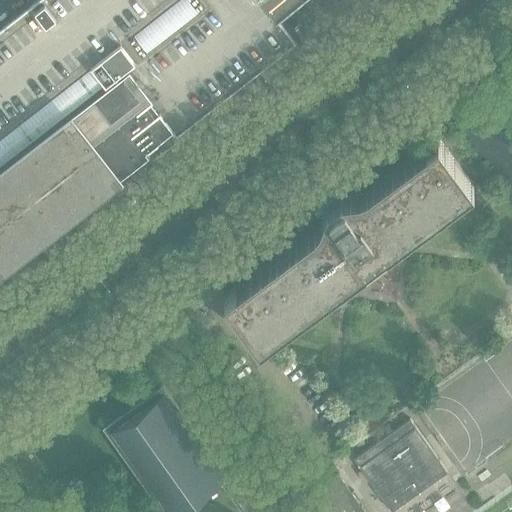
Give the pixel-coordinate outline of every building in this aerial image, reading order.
[(0,260),(1,260),(1,261),(3,260),(3,259),(2,258),(5,255),(14,248),(24,240),(25,240),(28,237),(30,239),(32,237),(31,236),(34,233),(44,225),(57,215),(58,217),(60,215),(59,214),(71,205),(85,193),(87,194),(88,194),(88,193),(87,192),(114,171),(115,172),(117,171),(116,170),(142,149),(143,150),(145,149),(147,147),(146,145),(148,144),(158,136),(172,125),(174,127),(175,126),(176,125),(174,124),(188,113),(201,103),(202,104),(204,103),(203,102),(229,81),(230,82),(232,81),(231,80),(239,74),(258,59),(259,60),(261,59),(260,57),(286,37),(287,38),(289,37),(287,35),(286,36),(266,9),(267,8),(265,7),(264,7),(258,0),(40,0),(36,4),(35,3),(33,5),(31,6),(32,7),(5,28),(5,27),(4,27),(3,28),(3,29),(0,31),(0,260)] [(363,267),(409,233),(405,228),(418,219),(421,224),(448,204),(444,199),(456,190),(460,195),(474,185),(438,137),(426,146),(367,190),(366,190),(366,191),(359,193),(351,194),(350,194),(349,189),(339,190),(330,194),(322,202),(318,211),(323,213),(320,222),(314,229),(235,287),(224,295),(260,344),(273,334),(269,329),(275,325),(279,330),(292,319),(289,314),(301,305),(305,310),(331,291),(327,286),(340,276),(343,282),(357,271),(353,266),(359,262),(363,267)] [(178,511),(228,477),(163,385),(103,427),(162,511),(178,511)] [(447,471),(410,418),(354,457),(392,511),(447,471)] [(363,511),(360,507),(361,507),(360,506),(337,474),(338,473),(337,472),(305,495),(306,496),(307,495),(319,511),(363,511)] [(252,511),(228,477),(178,511),(252,511)]
